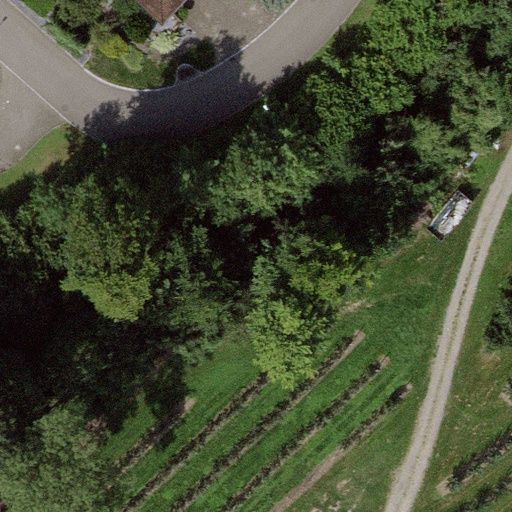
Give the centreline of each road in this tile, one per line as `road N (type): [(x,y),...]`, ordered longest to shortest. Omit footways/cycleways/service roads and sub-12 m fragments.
road 1 (residential): [(333,0),(275,65),(166,115),(121,117),(91,102),(0,26)]
road 2 (track): [(511,196),(403,511)]
